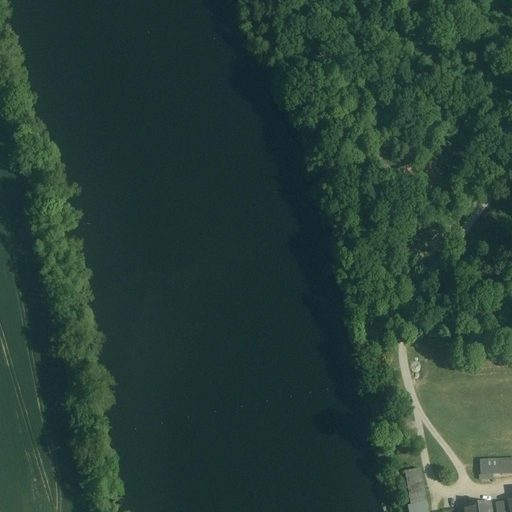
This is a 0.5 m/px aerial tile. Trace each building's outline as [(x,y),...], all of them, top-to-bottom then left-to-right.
[(511,460),(503,461),(504,476),(511,475),(511,460)] [(503,461),(480,462),(481,477),(504,476),(503,461)] [(420,471),(405,474),(409,496),(424,494),(420,471)] [(415,506),(424,504),(422,495),(413,496),(415,506)] [(509,511),(508,503),(496,505),(496,511),(509,511)]
